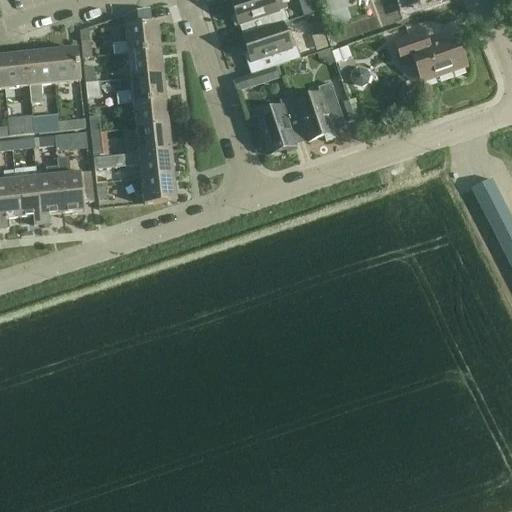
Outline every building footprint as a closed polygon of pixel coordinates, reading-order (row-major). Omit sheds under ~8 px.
[(249,37),(282,25),(289,23),(285,11),(278,13),(273,0),(233,0),(231,1),(236,16),(231,18),(235,29),(245,25),(249,37)] [(436,1),(435,0),(400,0),(405,12),(436,1)] [(125,30),(151,28),(149,11),(124,19),(125,30)] [(282,25),(249,37),(243,39),(248,54),(244,55),(248,66),(257,63),(261,74),(301,61),(297,49),(291,51),(282,25)] [(127,45),(113,47),(114,57),(128,56),(160,53),(158,27),(151,28),(125,30),(127,45)] [(80,35),(81,44),(83,61),(92,60),(90,41),(101,40),(100,33),(80,35)] [(424,35),(396,44),(403,66),(414,62),(422,85),(467,70),(457,40),(429,49),(424,35)] [(348,48),(332,54),(336,65),(352,59),(348,48)] [(77,52),(51,54),(55,87),(80,84),(77,52)] [(160,53),(128,56),(131,81),(163,78),(160,53)] [(55,87),(51,54),(26,57),(30,89),(29,89),(31,107),(43,106),(41,88),(55,87)] [(26,57),(1,60),(5,92),(29,89),(30,89),(26,57)] [(84,70),(85,86),(95,85),(93,69),(84,70)] [(362,88),(367,86),(369,78),(367,73),(359,71),(354,74),(352,81),(355,86),(362,88)] [(108,93),(122,91),(120,74),(106,76),(108,93)] [(233,83),(237,95),(256,88),(252,77),(233,83)] [(118,108),(133,106),(166,103),(163,78),(131,81),(132,94),(116,96),(118,108)] [(95,85),(85,86),(87,102),(101,101),(99,84),(95,85)] [(320,96),(295,105),(306,139),(308,144),(324,139),(326,143),(336,140),(332,130),(345,126),(331,86),(318,90),(320,96)] [(295,105),(293,99),(280,103),(282,109),(256,118),(268,155),(269,157),(286,152),(287,156),(297,153),(294,143),(306,139),(295,105)] [(133,106),(136,131),(169,128),(166,103),(133,106)] [(41,136),(43,135),(59,134),(58,125),(58,118),(39,120),(41,136)] [(91,136),(100,135),(98,119),(89,120),(91,136)] [(84,122),(58,125),(59,134),(85,131),(84,122)] [(25,128),(8,130),(9,139),(26,137),(25,128)] [(136,131),(139,156),(171,153),(169,128),(136,131)] [(0,139),(9,139),(8,130),(0,130),(0,139)] [(100,135),(91,136),(92,152),(102,151),(100,135)] [(71,147),(70,138),(54,139),(55,149),(71,147)] [(39,150),(55,149),(54,139),(38,141),(39,150)] [(28,142),(11,144),(12,153),(28,151),(28,142)] [(11,144),(0,144),(0,154),(12,153),(11,144)] [(139,156),(141,181),(174,178),(171,153),(139,156)] [(84,205),(93,204),(90,175),(70,178),(68,161),(57,162),(57,170),(58,179),(62,216),(84,213),(84,205)] [(104,169),(95,170),(94,170),(96,186),(105,185),(104,169)] [(37,181),(42,227),(50,226),(49,217),(62,216),(58,179),(57,170),(47,171),(48,180),(37,181)] [(5,184),(0,184),(0,231),(7,231),(6,221),(19,220),(15,183),(15,175),(4,176),(5,184)] [(177,204),(174,178),(141,181),(144,207),(177,204)] [(37,181),(15,183),(19,220),(33,219),(34,228),(42,227),(37,181)] [(511,232),(487,182),(469,191),(511,276),(511,232)] [(105,185),(96,186),(98,202),(107,201),(105,185)]
